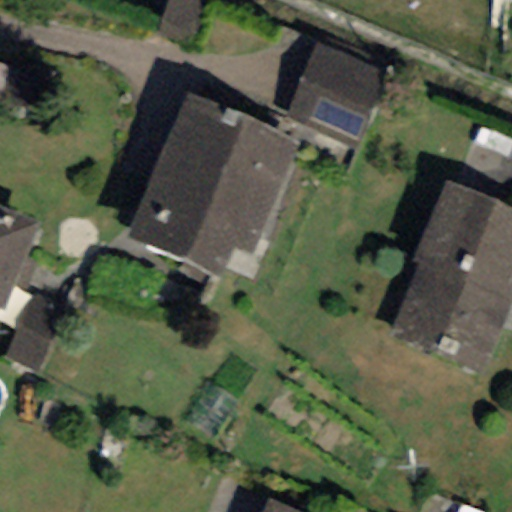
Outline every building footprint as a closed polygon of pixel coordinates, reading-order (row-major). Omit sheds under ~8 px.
[(381,81),(314,51),(283,118),(350,149),(381,81)] [(299,154),(186,106),(125,248),(219,288),(234,254),(253,262),(299,154)] [(511,320),(511,214),(447,186),(412,266),(417,269),(387,336),(486,380),(511,320)] [(0,317),(35,233),(0,218),(0,317)] [(32,315),(16,371),(52,381),(68,326),(32,315)]
